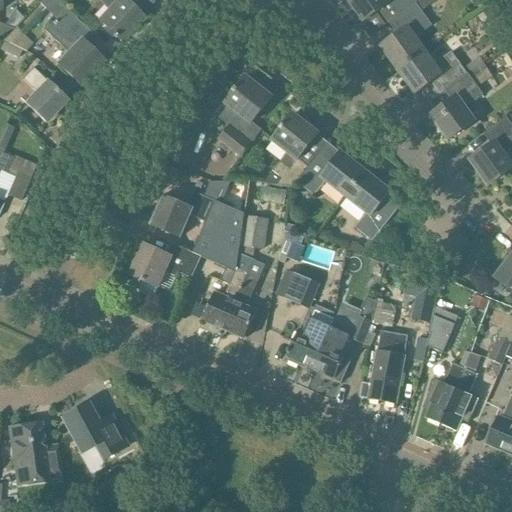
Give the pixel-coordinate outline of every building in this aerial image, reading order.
[(92,35),(54,0),(42,0),(40,3),(57,20),(45,32),(68,54),(57,65),(81,88),(104,63),(84,44),(92,35)] [(98,0),(109,10),(98,21),(113,35),(112,36),(116,40),(116,39),(122,44),(145,20),(123,0),(98,0)] [(348,0),(364,21),(377,12),(386,24),(389,23),(420,0),(348,0)] [(398,35),(382,46),(399,70),(425,51),(415,38),(432,25),(422,10),(435,1),(433,0),(420,0),(389,23),(398,35)] [(14,29),(0,23),(0,38),(6,40),(14,29)] [(425,51),(399,70),(415,93),(432,81),(440,92),(441,94),(469,74),(483,64),(478,58),(464,68),(452,52),(434,64),(425,51)] [(46,81),(33,69),(23,80),(36,92),(25,104),(46,123),(67,101),(46,81)] [(448,104),(432,115),(449,139),(475,121),(465,108),(467,107),(484,94),(479,88),(469,74),(441,94),(448,104)] [(226,103),(239,113),(219,139),(241,156),(262,129),(253,122),(272,97),(247,77),(226,103)] [(298,182),(309,168),(298,159),(318,133),(294,114),(273,140),(288,152),(268,177),(265,184),(293,188),(298,182)] [(511,148),(511,124),(506,117),(483,133),(492,145),(471,161),(489,186),(511,169),(511,164),(504,154),(511,148)] [(0,211),(4,202),(7,196),(18,171),(32,176),(36,168),(4,154),(14,128),(5,125),(0,136),(0,211)] [(309,168),(298,182),(315,195),(327,181),(347,197),(366,172),(342,152),(332,164),(320,154),(309,168)] [(32,176),(18,171),(7,196),(21,202),(32,176)] [(366,172),(347,197),(367,213),(355,227),(373,241),(404,202),(391,192),(391,191),(366,172)] [(207,223),(193,253),(202,257),(235,272),(247,277),(249,273),(254,260),(240,255),(245,215),(221,205),(221,204),(226,194),(229,187),(231,182),(212,182),(210,187),(206,197),(216,202),(207,223)] [(190,215),(207,223),(216,202),(206,197),(194,192),(187,207),(165,197),(152,225),(180,237),(190,215)] [(269,220),(245,215),(240,255),(254,260),(256,250),(265,251),(269,220)] [(285,232),(279,262),(286,264),(294,243),(303,246),(306,240),(285,232)] [(202,257),(193,253),(171,244),(166,254),(144,245),(130,275),(158,287),(167,268),(192,280),(202,257)] [(511,257),(496,278),(511,290),(511,257)] [(247,277),(225,329),(246,338),(257,312),(247,307),(260,279),(266,266),(254,260),(249,273),(247,277)] [(277,297),(310,310),(311,307),(320,285),(287,271),(277,297)] [(214,294),(203,320),(225,329),(247,277),(235,272),(224,297),(218,295),(222,284),(212,279),(207,291),(214,294)] [(410,279),(407,294),(419,297),(415,314),(431,318),(438,284),(410,279)] [(306,331),(302,329),(289,359),(290,359),(289,361),(307,369),(308,366),(315,369),(338,316),(317,306),(306,331)] [(435,311),(428,347),(444,353),(459,317),(435,307),(435,311)] [(332,329),(315,369),(324,373),(323,376),(341,384),(351,361),(344,358),(348,349),(352,340),(364,345),(373,323),(358,316),(341,309),(338,316),(332,329)] [(503,367),(507,357),(511,344),(511,317),(508,316),(489,360),(503,367)] [(408,336),(382,331),(372,385),(364,383),(361,397),(396,404),(408,336)] [(419,338),(414,361),(424,363),(428,340),(419,338)] [(466,370),(472,354),(466,351),(460,367),(453,364),(444,384),(436,380),(425,406),(432,409),(428,419),(441,425),(466,370)] [(466,370),(441,425),(455,431),(460,419),(468,423),(479,399),(469,395),(478,375),(483,358),(472,354),(466,370)] [(499,415),(487,445),(507,453),(511,441),(511,393),(511,395),(511,398),(511,399),(504,417),(499,415)] [(88,404),(60,419),(80,454),(94,447),(102,461),(128,446),(114,422),(111,415),(98,422),(88,404)] [(9,428),(15,471),(18,486),(49,482),(48,478),(61,476),(57,446),(44,448),(40,423),(9,428)]
